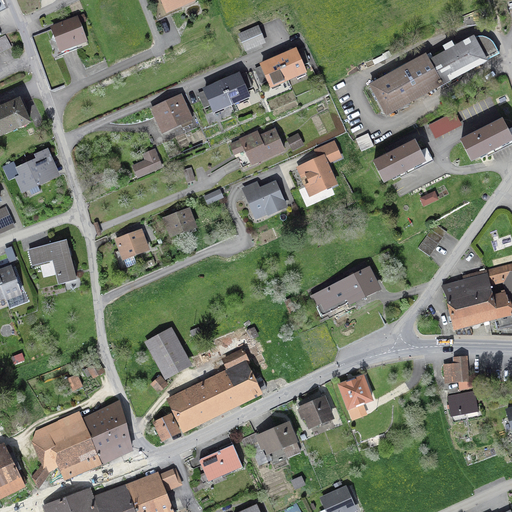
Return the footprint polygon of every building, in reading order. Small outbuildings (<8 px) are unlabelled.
[(155,0),(150,2),(157,19),(181,8),(179,5),(190,0),(155,0)] [(62,25),(52,29),(62,55),(77,49),(74,42),(84,38),(77,19),(67,23),(64,22),(62,25)] [(264,41),(258,29),(239,37),(245,49),(264,41)] [(0,53),(11,47),(5,35),(0,37),(0,53)] [(447,54),(430,63),(442,85),(499,54),(492,42),(489,40),(482,37),(478,37),(473,39),(458,47),(455,43),(444,49),(447,54)] [(296,51),(279,58),(287,79),(305,72),(302,66),(309,63),(303,49),(296,52),(296,51)] [(386,115),(442,85),(430,63),(426,56),(370,86),(386,115)] [(270,87),(287,79),(279,58),(261,66),(262,67),(255,70),(261,84),(268,80),(270,87)] [(239,76),(222,83),(231,104),(248,96),(245,90),(252,87),(246,74),(239,77),(239,76)] [(211,105),(214,111),(231,104),(222,83),(205,90),(205,92),(198,95),(204,108),(211,105)] [(189,108),(185,109),(180,97),(153,110),(162,132),(190,119),(189,117),(192,116),(189,108)] [(0,135),(29,123),(19,100),(0,108),(0,135)] [(511,127),(507,130),(502,121),(461,141),(470,160),(478,156),(481,159),(487,155),(488,156),(511,143),(511,127)] [(240,157),(244,167),(282,149),(283,150),(284,149),(275,131),(260,138),(257,133),(231,145),(233,154),(244,149),(246,154),(240,157)] [(368,134),(356,139),(361,151),(373,146),(368,134)] [(298,135),(288,139),(293,150),(302,145),(298,135)] [(383,182),(398,174),(400,177),(433,161),(426,148),(420,152),(415,142),(373,163),(383,182)] [(334,143),(319,149),(322,157),(305,165),(309,174),(306,175),(310,183),(305,185),(310,196),(335,184),(330,172),(331,172),(327,163),(340,157),(334,143)] [(36,156),(38,161),(19,169),(28,188),(47,180),(40,164),(49,160),(45,152),(36,156)] [(161,167),(157,157),(134,167),(138,177),(161,167)] [(187,182),(194,180),(191,168),(184,171),(187,182)] [(94,184),(106,179),(103,173),(91,178),(94,184)] [(266,207),(269,214),(285,207),(275,184),(247,196),(254,212),(266,207)] [(432,187),(419,195),(422,201),(435,194),(432,187)] [(208,204),(221,198),(218,191),(205,197),(208,204)] [(5,207),(0,209),(0,218),(8,214),(5,207)] [(188,210),(165,219),(171,236),(195,227),(188,210)] [(447,232),(435,224),(418,248),(429,256),(447,232)] [(136,264),(133,255),(148,250),(141,231),(116,241),(127,267),(136,264)] [(66,241),(49,245),(59,284),(76,280),(70,255),(71,255),(69,249),(68,249),(66,241)] [(8,261),(16,258),(11,246),(4,249),(8,261)] [(29,250),(33,265),(49,261),(46,246),(29,250)] [(511,266),(445,283),(457,329),(498,318),(501,330),(507,330),(511,329),(511,266)] [(0,282),(5,297),(6,299),(21,294),(17,284),(18,283),(16,277),(15,278),(11,268),(0,271),(0,282)] [(322,316),(377,289),(367,270),(313,297),(322,316)] [(378,311),(339,330),(346,343),(385,324),(378,311)] [(337,348),(346,343),(339,330),(331,334),(337,348)] [(148,343),(166,376),(188,364),(170,331),(148,343)] [(219,356),(219,357),(241,346),(233,331),(213,339),(215,347),(192,357),(196,366),(219,356)] [(231,371),(204,384),(218,412),(266,388),(261,376),(254,380),(246,364),(249,363),(243,350),(225,359),(231,371)] [(447,382),(468,381),(466,359),(454,360),(455,366),(446,367),(446,366),(447,382)] [(97,363),(84,370),(88,376),(91,374),(93,378),(103,372),(97,363)] [(77,374),(70,378),(75,390),(82,387),(77,374)] [(158,392),(166,385),(160,377),(151,384),(158,392)] [(340,385),(348,408),(371,400),(363,377),(340,385)] [(218,412),(204,384),(168,401),(182,430),(218,412)] [(474,392),(447,397),(451,416),(478,411),(474,392)] [(310,426),(331,418),(323,399),(299,410),(302,418),(306,417),(310,426)] [(100,412),(117,455),(132,448),(120,403),(100,412)] [(83,419),(83,420),(101,461),(117,455),(100,412),(83,419)] [(155,424),(162,439),(178,432),(171,416),(155,424)] [(67,476),(101,461),(83,420),(33,442),(42,464),(31,477),(37,487),(47,473),(43,470),(45,466),(59,458),(67,476)] [(269,433),(259,438),(263,449),(266,448),(268,451),(276,447),(277,449),(283,446),(288,458),(300,452),(287,424),(277,428),(277,430),(269,434),(269,433)] [(243,468),(233,445),(201,459),(199,461),(208,482),(222,477),(221,475),(234,469),(235,470),(243,468)] [(0,496),(24,485),(16,468),(18,467),(16,463),(14,464),(6,448),(6,447),(0,449),(0,496)] [(172,511),(164,490),(178,484),(172,470),(158,476),(157,475),(126,486),(135,511),(172,511)] [(304,484),(301,477),(292,481),(295,488),(304,484)] [(135,511),(126,486),(95,498),(98,507),(100,511),(135,511)] [(46,505),(48,511),(97,511),(96,508),(98,507),(95,498),(92,498),(89,489),(66,498),(46,505)] [(355,511),(346,489),(336,493),(333,492),(332,495),(322,500),(327,511),(355,511)] [(256,504),(238,511),(260,511),(256,503),(256,504)]
